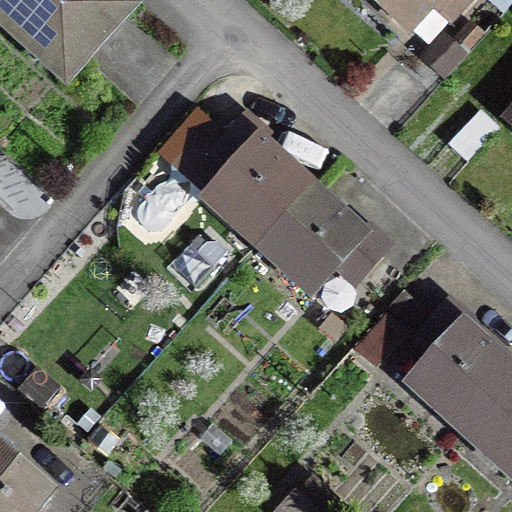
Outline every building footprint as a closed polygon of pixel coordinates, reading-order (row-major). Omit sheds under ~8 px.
[(118,0),(0,0),(0,18),(66,79),(129,9),(118,0)] [(381,0),(408,24),(428,2),(450,21),(468,0),(381,0)] [(481,112),(450,145),(468,161),(498,129),(481,112)] [(210,199),(261,245),(310,191),(260,146),(269,137),(248,118),(214,155),(234,173),(210,199)] [(361,237),(310,191),(261,245),(312,292),(336,266),(351,250),(371,268),(390,247),(369,228),(361,237)] [(414,384),(465,430),(511,378),(511,373),(464,330),(472,321),(451,302),(417,340),(437,358),(414,384)] [(511,378),(465,430),(511,472),(511,378)] [(0,511),(28,511),(46,490),(0,452),(0,511)] [(313,511),(295,495),(279,511),(313,511)]
